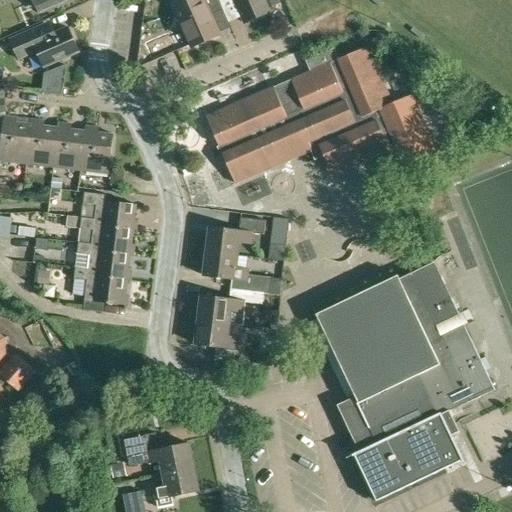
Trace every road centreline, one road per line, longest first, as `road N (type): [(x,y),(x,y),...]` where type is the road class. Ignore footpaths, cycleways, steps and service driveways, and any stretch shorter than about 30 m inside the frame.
road 1 (residential): [(242,511),(221,411),(160,353),(170,217),(165,187),(127,107)]
road 2 (residential): [(309,27),(127,107)]
